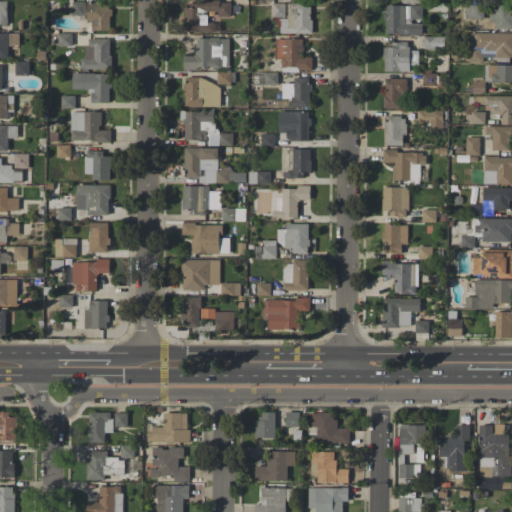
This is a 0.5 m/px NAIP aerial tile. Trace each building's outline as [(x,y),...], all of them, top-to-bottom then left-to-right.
[(72,14),(85,15),(85,2),(73,1),(72,14)] [(110,30),(110,1),(86,2),(86,22),(92,22),(92,30),(110,30)] [(231,17),(231,2),(191,1),(191,8),(183,7),(183,31),(214,32),(214,22),(207,22),(208,12),(218,12),(218,17),(231,17)] [(311,33),(311,3),(272,3),(272,17),(280,17),(280,33),(311,33)] [(483,19),(483,4),(466,4),(465,19),(483,19)] [(496,29),(511,29),(511,5),(490,4),(490,22),(496,22),(496,29)] [(386,5),(385,34),(422,35),(423,22),(422,22),(423,6),(386,5)] [(0,58),(8,59),(8,45),(19,45),(19,33),(0,33),(0,58)] [(72,34),(59,33),(59,44),(72,44),(72,34)] [(469,62),(483,63),(483,57),(511,57),(511,33),(470,33),(469,62)] [(424,48),(443,47),(443,36),(424,37),(424,48)] [(110,69),(111,39),(86,38),(86,58),(81,57),(81,69),(110,69)] [(183,69),(229,68),(228,38),(196,38),(196,55),(183,55),(183,69)] [(303,39),(276,39),(276,59),(282,59),(281,71),(312,71),(312,57),(303,57),(303,39)] [(410,71),(410,66),(418,65),(418,50),(408,51),(408,42),(391,42),(391,47),(383,48),(384,72),(410,71)] [(29,75),(29,61),(15,61),(15,75),(29,75)] [(511,65),(485,65),(485,82),(511,82),(511,65)] [(217,84),(230,84),(231,72),(217,72),(217,84)] [(277,72),(253,72),(253,85),(278,85),(277,72)] [(92,89),(91,102),(109,103),(110,74),(72,73),(72,89),(92,89)] [(291,107),(310,108),(310,78),(294,77),(294,83),(282,83),(282,98),(291,99),(291,107)] [(384,109),(405,109),(406,79),(385,78),(384,109)] [(220,107),(220,80),(185,80),(185,106),(220,107)] [(0,118),(12,119),(13,96),(0,95),(0,118)] [(511,95),(479,97),(479,105),(490,105),(490,115),(501,115),(501,125),(511,124),(511,95)] [(62,108),(74,107),(74,96),(61,96),(62,108)] [(417,120),(426,120),(426,129),(443,129),(443,111),(417,110),(417,120)] [(182,139),(207,140),(207,133),(214,134),(214,111),(183,111),(182,139)] [(286,141),(310,140),(309,111),(278,112),(279,131),(286,131),(286,141)] [(110,130),(101,130),(101,112),(71,112),(70,141),(110,141),(110,130)] [(485,112),(470,112),(470,123),(484,124),(485,112)] [(385,145),(405,145),(404,116),(385,116),(385,145)] [(0,150),(7,151),(8,138),(17,138),(18,126),(0,125),(0,150)] [(492,150),(509,150),(509,136),(511,136),(511,126),(485,126),(485,135),(492,135),(492,150)] [(274,134),(262,134),(261,145),(274,145),(274,134)] [(479,155),(479,138),(466,137),(466,155),(479,155)] [(70,157),(70,145),(57,145),(57,157),(70,157)] [(219,148),(184,148),(184,177),(200,178),(199,181),(227,182),(227,172),(218,171),(219,148)] [(292,172),(284,171),(284,178),(303,178),(303,173),(311,173),(311,149),(293,149),(292,172)] [(84,174),(92,174),(92,179),(110,180),(111,156),(103,156),(103,151),(85,150),(84,174)] [(425,152),(383,151),(383,162),(392,163),(392,181),(420,181),(420,164),(425,165),(425,152)] [(28,154),(14,154),(13,168),(28,168),(28,154)] [(511,157),(484,157),(484,170),(497,170),(497,184),(511,184),(511,157)] [(0,182),(21,183),(21,171),(12,171),(12,165),(1,165),(1,158),(0,158),(0,182)] [(270,172),(249,171),(249,183),(270,184),(270,172)] [(483,184),(496,184),(496,171),(484,171),(483,184)] [(76,209),(87,210),(87,215),(109,215),(110,185),(77,184),(76,209)] [(209,186),(182,186),(182,213),(206,213),(206,209),(220,209),(220,191),(209,191),(209,186)] [(7,188),(0,187),(0,210),(19,211),(19,198),(7,197),(7,188)] [(310,187),(282,187),(282,198),(275,198),(275,217),(298,217),(298,200),(310,200),(310,187)] [(408,187),(382,187),(382,210),(390,210),(390,216),(408,216),(408,187)] [(511,188),(482,187),(482,200),(494,200),(494,210),(511,211),(511,188)] [(493,201),(482,201),(482,214),(493,214),(493,201)] [(58,208),(58,220),(71,220),(71,208),(58,208)] [(245,221),(245,209),(222,208),(222,221),(245,221)] [(422,221),(435,222),(436,210),(423,209),(422,221)] [(0,242),(7,243),(7,226),(9,226),(9,219),(0,218),(0,242)] [(511,241),(511,218),(476,219),(476,233),(482,233),(482,241),(511,241)] [(108,223),(90,222),(89,252),(108,252),(108,223)] [(308,254),(308,224),(286,223),(286,230),(277,230),(276,246),(292,246),(292,253),(308,254)] [(222,224),(182,224),(182,235),(191,235),(191,253),(230,253),(230,238),(221,238),(222,224)] [(408,225),(383,225),(382,253),(402,253),(402,244),(408,244),(408,225)] [(474,235),(461,236),(461,247),(474,247),(474,235)] [(76,239),(55,238),(54,257),(76,257),(76,239)] [(265,246),(260,246),(259,258),(275,259),(276,241),(266,240),(265,246)] [(13,260),(27,260),(27,246),(13,246),(13,260)] [(432,247),(419,246),(418,259),(432,259),(432,247)] [(0,275),(1,275),(1,263),(11,263),(11,252),(0,251),(0,275)] [(511,251),(482,251),(482,258),(473,258),(472,276),(511,277),(511,251)] [(219,285),(220,260),(182,259),(182,290),(204,290),(204,284),(219,285)] [(73,261),(73,291),(97,291),(97,274),(109,273),(109,260),(73,261)] [(308,290),(307,261),(282,262),(283,290),(308,290)] [(418,263),(382,262),(382,276),(395,276),(394,293),(417,293),(418,263)] [(0,305),(16,306),(17,280),(0,279),(0,305)] [(465,308),(493,308),(493,303),(511,303),(511,280),(474,279),(474,297),(465,297),(465,308)] [(240,295),(240,282),(221,282),(221,294),(240,295)] [(271,283),(257,283),(257,295),(270,296),(271,283)] [(72,307),(72,295),(59,294),(59,306),(72,307)] [(233,310),(201,311),(201,297),(182,297),(182,327),(199,327),(199,317),(215,317),(215,332),(233,332),(233,310)] [(383,327),(411,327),(411,312),(419,312),(420,299),(384,298),(383,327)] [(299,329),(299,311),(310,311),(310,299),(262,299),(262,319),(268,319),(268,329),(299,329)] [(84,328),(107,329),(108,301),(89,300),(89,309),(84,309),(84,328)] [(511,333),(511,311),(495,311),(495,338),(511,338),(511,333)] [(447,336),(462,336),(462,319),(447,319),(447,336)] [(16,417),(8,417),(8,412),(0,411),(0,440),(16,441),(16,417)] [(104,443),(104,432),(112,432),(112,412),(88,412),(87,442),(104,443)] [(255,437),(275,438),(275,412),(261,412),(261,420),(255,420),(255,437)] [(300,412),(286,412),(286,426),(299,427),(300,412)] [(336,412),(308,413),(308,434),(317,434),(317,443),(350,442),(350,428),(336,428),(336,412)] [(127,413),(115,413),(114,426),(127,426),(127,413)] [(425,425),(400,425),(399,454),(413,454),(413,444),(425,444),(425,425)] [(470,425),(455,425),(455,436),(446,436),(446,443),(439,443),(439,456),(445,457),(445,470),(464,471),(465,440),(469,440),(470,425)] [(510,477),(510,434),(492,434),(492,425),(479,425),(479,476),(510,477)] [(189,480),(189,467),(178,467),(178,458),(184,458),(184,448),(152,447),(152,467),(150,467),(150,477),(173,477),(173,480),(189,480)] [(0,476),(14,477),(14,451),(0,450),(0,476)] [(124,475),(124,458),(107,458),(107,451),(87,451),(86,480),(105,480),(105,475),(124,475)] [(287,482),(287,466),(295,466),(295,452),(269,451),(268,467),(255,466),(254,480),(287,482)] [(348,482),(348,469),(335,469),(335,452),(311,452),(311,463),(317,463),(317,482),(348,482)] [(420,464),(400,464),(399,477),(420,478),(420,464)] [(188,485),(155,485),(155,511),(183,511),(183,498),(189,498),(188,485)] [(122,511),(122,486),(99,486),(100,501),(86,502),(86,511),(122,511)] [(285,511),(286,501),(290,501),(291,488),(261,487),(260,505),(255,504),(254,511),(285,511)] [(342,511),(342,502),(348,501),(348,487),(308,488),(308,511),(342,511)] [(0,511),(14,511),(14,488),(0,488),(0,511)] [(398,511),(421,511),(421,497),(398,498),(398,511)]
